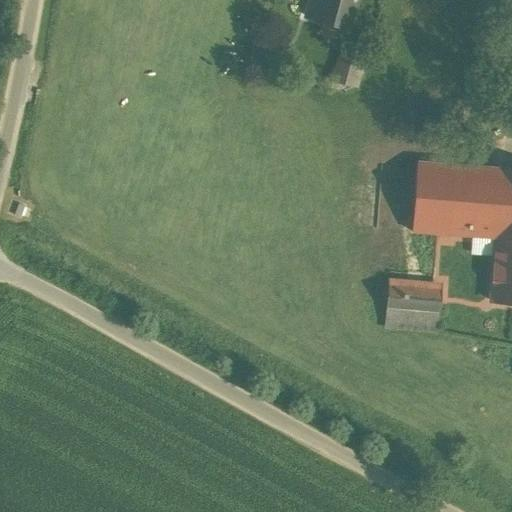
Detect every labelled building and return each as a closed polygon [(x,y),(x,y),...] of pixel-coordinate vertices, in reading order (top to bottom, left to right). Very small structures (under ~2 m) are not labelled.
[(355,0),(310,0),(306,17),(347,29),(355,0)] [(366,56),(341,49),(331,84),(356,91),(366,56)] [(496,238),(511,239),(511,170),(418,163),(412,232),(496,238)] [(511,239),(496,238),(491,302),(511,303),(511,239)] [(439,288),(388,283),(384,332),(434,336),(439,288)]
